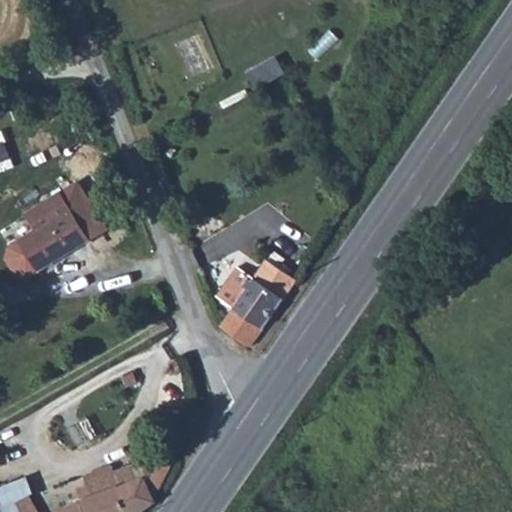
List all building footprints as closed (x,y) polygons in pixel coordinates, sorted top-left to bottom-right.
[(262,86),(290,71),(280,54),(253,70),(262,86)] [(0,161),(18,158),(11,129),(0,132),(0,161)] [(102,224),(82,195),(68,206),(55,191),(24,216),(37,232),(27,240),(26,250),(39,266),(49,267),(102,224)] [(263,258),(252,251),(244,261),(238,258),(218,286),(236,300),(221,319),(252,343),(300,273),(268,252),(263,258)] [(180,439),(160,443),(163,459),(182,455),(180,439)] [(115,465),(119,483),(152,474),(148,456),(115,465)] [(152,474),(119,483),(105,488),(101,477),(74,485),(79,504),(52,511),(40,511),(36,498),(11,507),(12,511),(154,511),(160,505),(152,474)]
